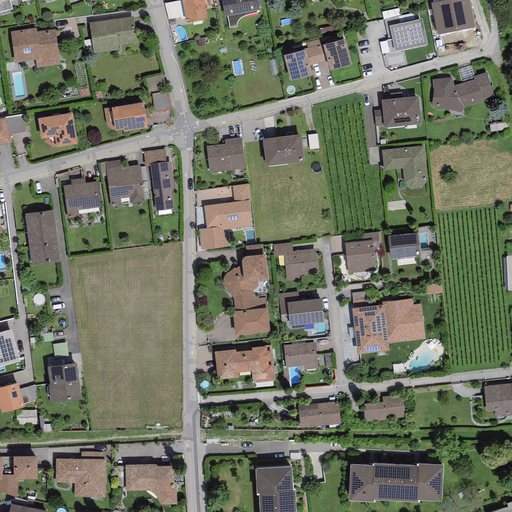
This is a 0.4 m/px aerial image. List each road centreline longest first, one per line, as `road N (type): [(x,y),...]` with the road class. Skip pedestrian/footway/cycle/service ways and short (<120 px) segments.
road 1 (residential): [(198,511),(188,130)]
road 2 (residential): [(188,130),(486,51)]
road 3 (residential): [(0,183),(188,130)]
road 4 (unknown): [(52,168),(74,347)]
road 5 (unknown): [(8,181),(23,321),(7,328)]
road 6 (residential): [(155,0),(188,130)]
